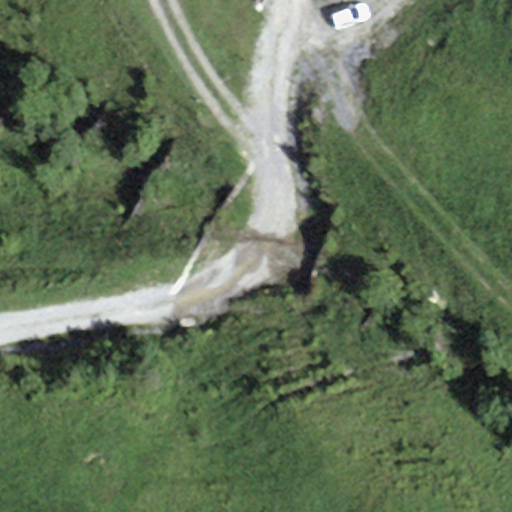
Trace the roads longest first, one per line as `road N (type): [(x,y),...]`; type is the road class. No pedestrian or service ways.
road 1 (track): [(0,328),(188,295),(217,285),(264,237),(273,217),(268,158),(206,82),(164,0)]
road 2 (track): [(268,158),(282,79),(310,0)]
road 3 (track): [(282,79),(416,0)]
